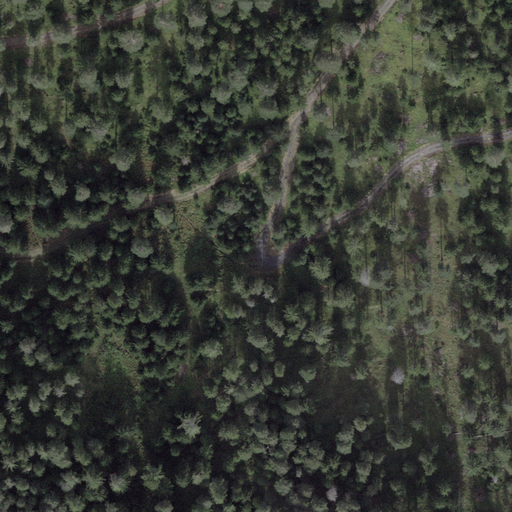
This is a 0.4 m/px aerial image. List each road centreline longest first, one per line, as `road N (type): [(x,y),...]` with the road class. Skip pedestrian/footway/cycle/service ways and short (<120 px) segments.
road 1 (track): [(258,272),(303,123),(397,0)]
road 2 (track): [(511,138),(438,155),(332,234),(258,272)]
road 3 (track): [(179,0),(87,40),(0,57)]
road 4 (track): [(303,123),(261,163),(155,218)]
road 5 (track): [(155,218),(40,258)]
